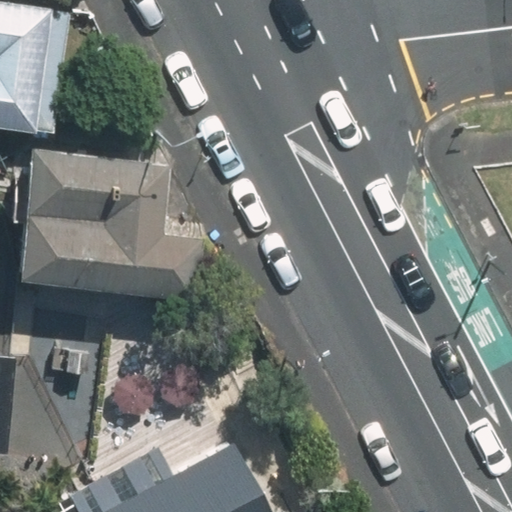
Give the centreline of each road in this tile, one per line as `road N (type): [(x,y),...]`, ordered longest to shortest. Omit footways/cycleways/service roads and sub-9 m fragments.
road 1 (primary): [(249,53),(490,511)]
road 2 (residential): [(249,53),(511,24)]
